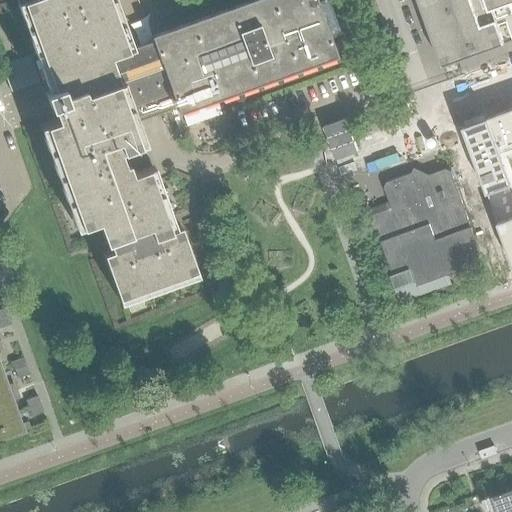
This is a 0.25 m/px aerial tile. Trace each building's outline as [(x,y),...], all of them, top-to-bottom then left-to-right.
[(130,48),(112,0),(16,0),(45,80),(50,78),(54,88),(43,92),(49,107),(51,106),(56,119),(38,125),(75,227),(96,220),(104,242),(107,241),(110,249),(101,253),(118,302),(196,274),(178,225),(171,227),(134,124),(176,108),(177,113),(181,112),(186,126),(219,114),(214,100),(335,56),(315,0),(249,0),(149,36),(151,41),(130,48)] [(511,0),(417,0),(442,66),(511,41),(511,0)] [(1,66),(3,71),(11,92),(39,81),(29,55),(1,66)] [(511,109),(462,128),(511,263),(511,182),(501,152),(511,147),(511,109)] [(445,169),(428,175),(425,180),(418,183),(415,176),(410,173),(385,183),(383,188),(388,203),(366,211),(374,231),(375,230),(391,275),(390,276),(399,303),(451,284),(448,276),(483,263),(450,172),(445,169)] [(0,328),(10,325),(7,316),(0,319),(0,328)] [(25,366),(22,358),(10,362),(13,370),(25,366)] [(13,370),(16,379),(28,374),(25,366),(13,370)] [(0,397),(15,393),(11,384),(8,385),(4,374),(0,375),(0,397)] [(17,400),(15,393),(0,397),(0,418),(18,413),(13,401),(17,400)] [(39,404),(36,396),(24,400),(27,409),(39,404)] [(27,409),(30,417),(42,413),(39,404),(27,409)] [(21,423),(18,413),(0,418),(0,441),(25,432),(24,431),(28,430),(25,422),(21,423)] [(495,511),(509,511),(511,511),(511,490),(491,498),(495,511)]
